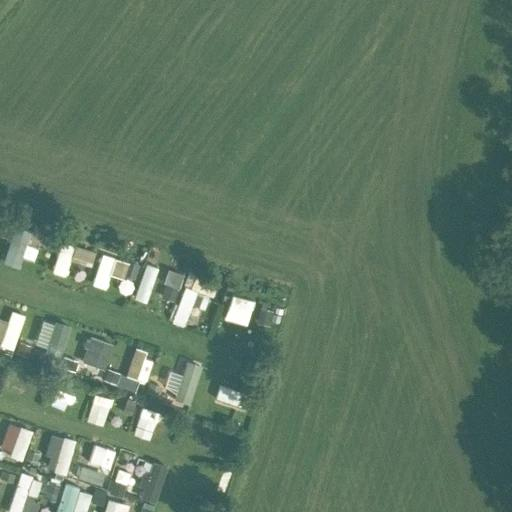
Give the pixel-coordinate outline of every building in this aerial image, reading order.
[(16,225),(3,261),(18,266),(31,231),(16,225)] [(43,235),(40,243),(50,246),(53,238),(43,235)] [(63,240),(53,271),(65,275),(75,244),(63,240)] [(89,249),(84,264),(91,266),(95,251),(89,249)] [(103,253),(93,283),(105,287),(115,257),(103,253)] [(128,261),(124,274),(134,278),(139,265),(128,261)] [(147,262),(135,296),(146,300),(158,266),(147,262)] [(188,272),(183,286),(184,287),(190,289),(195,274),(188,272)] [(166,284),(162,296),(173,300),(177,288),(166,284)] [(184,287),(171,320),(182,324),(190,304),(195,291),(190,289),(184,287)] [(195,291),(190,304),(197,307),(202,294),(195,291)] [(260,308),(256,322),(269,325),(272,311),(260,308)] [(11,310),(0,343),(0,344),(13,349),(25,315),(11,310)] [(272,314),(270,322),(278,324),(280,316),(272,314)] [(55,320),(44,355),(59,359),(70,325),(55,320)] [(91,337),(82,362),(94,366),(102,341),(91,337)] [(19,343),(16,353),(27,357),(31,347),(19,343)] [(64,357),(61,366),(74,371),(77,361),(64,357)] [(132,358),(126,376),(128,377),(137,380),(143,362),(132,358)] [(186,361),(174,399),(189,404),(201,366),(186,361)] [(107,370),(104,379),(116,384),(119,374),(107,370)] [(148,383),(146,390),(159,395),(162,388),(148,383)] [(220,385),(215,398),(242,407),(247,394),(220,385)] [(20,426),(9,456),(20,460),(31,430),(20,426)] [(63,436),(53,471),(64,474),(75,440),(63,436)] [(103,443),(90,482),(104,487),(117,447),(103,443)] [(28,452),(26,458),(36,461),(38,455),(28,452)] [(148,474),(143,472),(138,486),(143,488),(140,497),(155,502),(167,466),(153,461),(148,474)] [(3,471),(0,478),(11,482),(13,475),(3,471)] [(21,472),(8,511),(9,511),(20,511),(26,494),(31,478),(32,476),(21,472)] [(31,478),(26,494),(36,497),(41,482),(31,478)] [(48,480),(45,490),(59,494),(61,484),(48,480)] [(110,480),(107,489),(111,490),(110,493),(121,497),(125,485),(110,480)] [(64,485),(55,511),(71,511),(78,490),(64,485)] [(94,489),(89,503),(102,507),(107,493),(94,489)] [(108,499),(104,511),(118,511),(121,503),(108,499)] [(121,503),(118,511),(126,511),(129,504),(122,502),(121,503)] [(143,502),(141,508),(151,511),(153,505),(143,502)]
